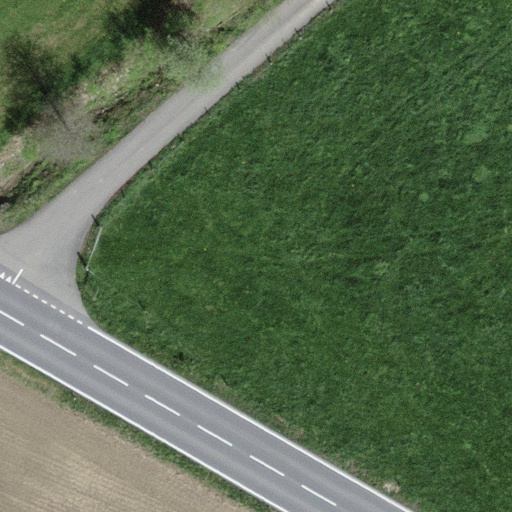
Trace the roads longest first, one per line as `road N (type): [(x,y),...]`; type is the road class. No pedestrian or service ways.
road 1 (residential): [(308,0),(61,217),(0,299)]
road 2 (primary): [(0,312),(348,511)]
